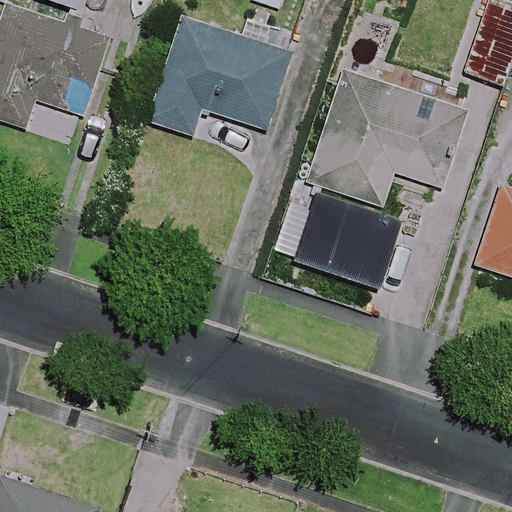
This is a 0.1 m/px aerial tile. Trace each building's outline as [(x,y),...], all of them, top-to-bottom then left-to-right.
[(506,89),(511,70),(511,12),(488,4),(465,75),(506,89)] [(109,39),(5,6),(0,22),(0,119),(30,128),(38,100),(85,115),(109,39)] [(271,22),(242,14),(237,34),(178,18),(149,122),(196,135),(203,111),(267,128),(288,52),(265,45),(271,22)] [(466,109),(345,70),(310,179),(383,203),(393,170),(442,185),(466,109)] [(511,187),(505,185),(478,263),(511,274),(511,187)] [(401,220),(317,194),(297,262),(380,287),(401,220)] [(63,511),(0,489),(0,511),(63,511)]
